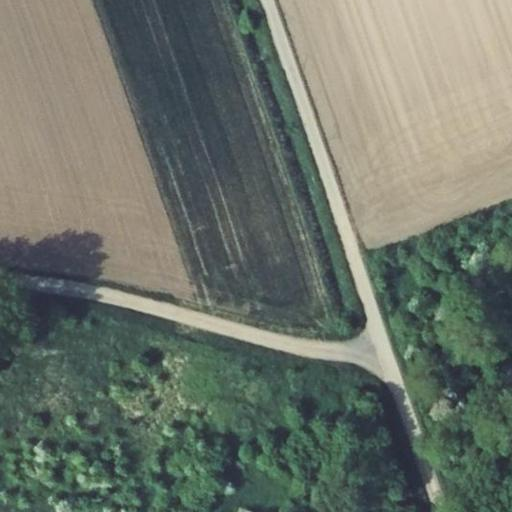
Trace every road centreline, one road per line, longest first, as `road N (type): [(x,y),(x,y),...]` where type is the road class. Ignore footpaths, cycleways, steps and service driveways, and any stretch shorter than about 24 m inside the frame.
road 1 (unclassified): [(0,281),(120,299),(303,348),(383,343)]
road 2 (unclassified): [(266,0),(383,343)]
road 3 (unclassified): [(383,343),(440,511)]
